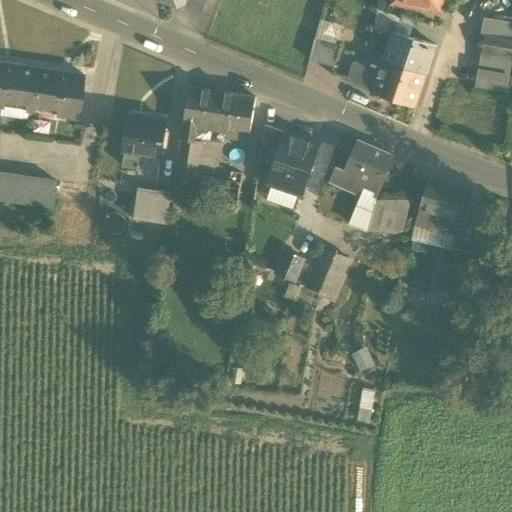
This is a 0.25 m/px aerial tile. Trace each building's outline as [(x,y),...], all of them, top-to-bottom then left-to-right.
[(169,0),(169,2),(178,6),(185,3),(200,10),(204,0),(169,0)] [(394,0),(394,2),(438,9),(439,0),(394,0)] [(393,30),(414,37),(418,23),(377,10),(376,27),(392,33),(393,30)] [(319,19),(315,38),(340,44),(344,25),(319,19)] [(487,36),(509,40),(511,24),(511,23),(489,19),(487,36)] [(392,33),(382,59),(426,75),(434,45),(414,37),(393,30),(392,33)] [(487,36),(483,52),(511,58),(511,53),(511,40),(509,40),(487,36)] [(309,60),(334,66),(340,44),(315,38),(309,60)] [(508,75),(511,58),(483,52),(479,70),(508,75)] [(372,90),(373,89),(377,78),(366,75),(373,56),(354,62),(349,77),(351,82),(372,90)] [(382,59),(373,56),(366,75),(377,78),(373,89),(373,90),(415,105),(426,75),(382,59)] [(2,101),(29,105),(35,69),(0,64),(0,105),(1,106),(2,101)] [(79,76),(35,69),(29,105),(57,109),(57,114),(72,116),(72,118),(76,119),(82,73),(80,73),(79,76)] [(508,75),(479,70),(476,88),(505,93),(508,75)] [(183,139),(196,141),(198,127),(252,134),(255,97),(190,87),(185,124),(183,123),(181,139),(183,139)] [(29,110),(29,105),(2,101),(1,106),(27,109),(29,110)] [(27,109),(1,106),(0,105),(0,114),(26,119),(27,109)] [(29,105),(29,110),(57,114),(57,109),(29,105)] [(122,166),(138,168),(140,153),(161,156),(166,121),(128,116),(123,150),(125,151),(122,166)] [(274,166),(286,132),(265,125),(260,161),(274,166)] [(300,195),(319,142),(286,131),(286,132),(274,166),(268,184),(271,185),(298,194),(300,195)] [(173,193),(239,203),(243,182),(198,175),(202,142),(196,141),(183,139),(180,159),(179,159),(173,193)] [(366,181),(379,187),(392,155),(359,140),(345,171),(366,181)] [(331,183),(355,193),(360,195),(366,181),(345,171),(337,167),(331,183)] [(0,201),(50,209),(54,180),(0,172),(0,201)] [(430,180),(423,208),(461,219),(468,191),(430,180)] [(366,181),(360,195),(348,225),(367,232),(367,231),(374,200),(373,200),(379,187),(366,181)] [(298,194),(271,185),(266,200),(293,210),(298,194)] [(133,219),(166,224),(171,192),(138,187),(133,219)] [(380,231),(392,233),(392,231),(404,231),(410,199),(374,200),(367,231),(380,231)] [(457,233),(461,219),(423,208),(419,223),(420,223),(439,229),(457,233)] [(436,240),(439,229),(420,223),(416,235),(436,240)] [(442,242),(454,245),(457,233),(439,229),(436,240),(442,242)] [(436,240),(416,235),(413,250),(438,255),(442,242),(436,240)] [(306,286),(332,298),(349,259),(322,247),(306,286)] [(246,252),(240,292),(247,293),(252,263),(264,269),(268,262),(246,252)] [(294,281),(304,259),(285,252),(276,274),(294,281)] [(414,273),(411,289),(429,293),(432,277),(414,273)] [(289,283),(284,297),(297,301),(301,287),(289,283)] [(240,292),(236,316),(251,318),(255,294),(247,293),(240,292)] [(352,354),(360,372),(375,364),(366,347),(352,354)] [(358,420),(370,422),(376,390),(364,387),(358,420)]
